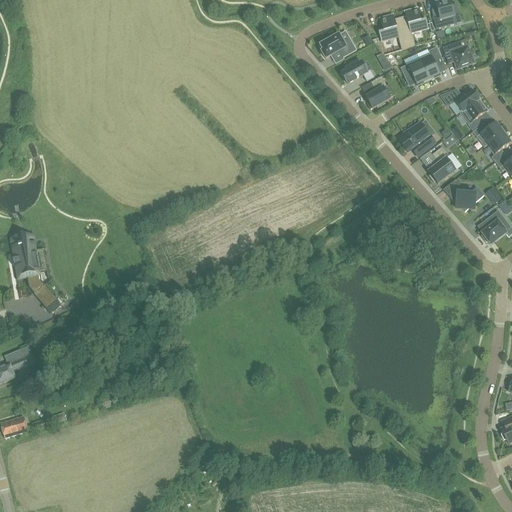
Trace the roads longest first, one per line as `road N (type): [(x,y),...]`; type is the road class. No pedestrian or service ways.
road 1 (residential): [(406,0),(339,19),(301,40),(302,56),(368,130)]
road 2 (residential): [(368,130),(503,281)]
road 3 (residential): [(502,311),(482,418),(491,475)]
road 4 (residential): [(368,130),(476,75)]
